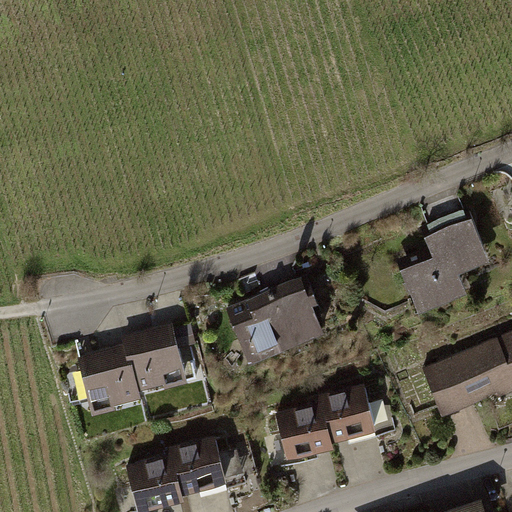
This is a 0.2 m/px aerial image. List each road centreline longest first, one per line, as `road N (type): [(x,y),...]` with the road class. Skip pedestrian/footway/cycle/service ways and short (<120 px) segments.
road 1 (residential): [(76,304),(301,238),(511,151)]
road 2 (residential): [(511,459),(337,511)]
